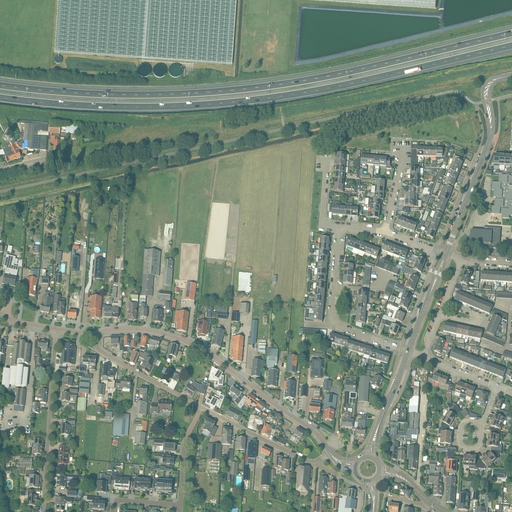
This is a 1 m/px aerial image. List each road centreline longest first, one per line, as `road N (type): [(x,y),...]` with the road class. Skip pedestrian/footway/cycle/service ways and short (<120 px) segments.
road 1 (motorway): [(0,97),(122,107),(245,101),(511,45)]
road 2 (motorway): [(511,32),(244,88),(137,94),(0,84)]
road 3 (secondary): [(328,451),(315,432),(194,344),(138,328),(92,334)]
road 4 (residential): [(317,461),(157,384),(97,349),(92,334)]
road 5 (residential): [(41,511),(55,328)]
road 6 (residential): [(407,351),(332,320),(338,228)]
road 7 (secondary): [(445,252),(490,135)]
